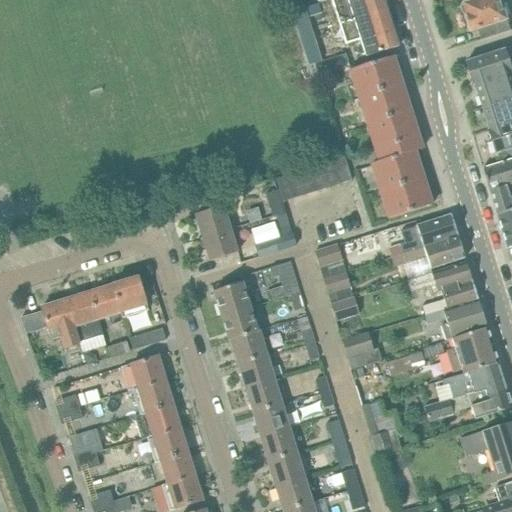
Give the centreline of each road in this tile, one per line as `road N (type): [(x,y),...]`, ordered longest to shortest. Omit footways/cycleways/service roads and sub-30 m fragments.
road 1 (residential): [(174,290),(298,254),(381,511)]
road 2 (tertiary): [(511,344),(410,0)]
road 3 (residential): [(243,511),(174,290)]
road 4 (residential): [(0,308),(73,511)]
road 5 (residential): [(174,290),(162,251),(136,243),(3,282),(0,290)]
